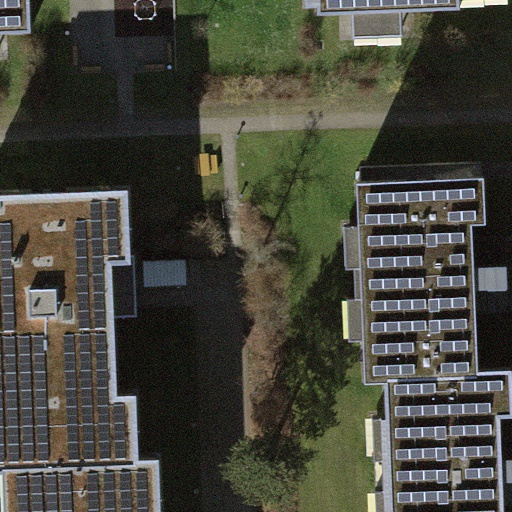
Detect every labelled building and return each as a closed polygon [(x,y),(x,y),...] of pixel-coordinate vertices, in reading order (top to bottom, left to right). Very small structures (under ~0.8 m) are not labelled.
[(0,0),(0,59),(2,59),(1,33),(29,32),(28,0),(0,0)] [(309,0),(311,36),(459,31),(457,0),(309,0)] [(387,376),(477,373),(474,288),(508,286),(508,263),(476,265),(474,221),(489,221),(487,177),(357,182),(359,224),(346,224),(347,267),(356,267),(357,295),(348,295),(350,336),(362,335),(364,378),(387,376)] [(87,467),(139,465),(136,395),(115,396),(109,261),(129,260),(126,194),(0,198),(0,210),(2,261),(0,260),(0,372),(4,373),(8,470),(15,470),(23,470),(29,468),(87,467)] [(503,511),(503,481),(511,480),(511,455),(501,456),(500,414),(511,413),(511,372),(477,373),(387,376),(388,413),(373,413),(374,459),(384,458),(385,487),(376,487),(377,511),(503,511)] [(160,511),(159,465),(139,465),(87,467),(29,468),(29,511),(160,511)]
